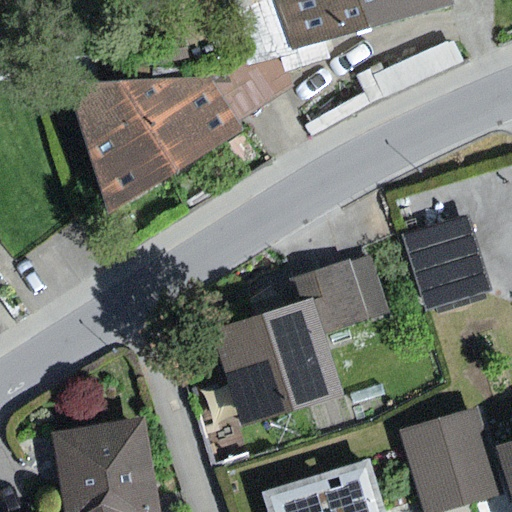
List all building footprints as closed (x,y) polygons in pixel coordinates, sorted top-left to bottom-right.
[(295,53),(275,0),(236,0),(234,3),(248,63),(250,68),(283,61),(288,73),(333,61),(331,43),(295,53)] [(455,0),(275,0),(295,53),(331,43),(458,6),(455,0)] [(365,96),(305,125),(312,137),(372,104),(465,62),(453,41),(383,71),(381,65),(356,78),(365,96)] [(248,63),(212,76),(241,121),(295,89),(288,73),(283,61),(250,68),(248,63)] [(212,76),(69,89),(111,223),(248,132),(241,121),(212,76)] [(468,217),(405,236),(428,311),(491,292),(468,217)] [(308,277),(315,302),(326,337),(389,318),(371,257),(308,277)] [(255,321),(215,333),(244,428),(344,398),(326,337),(315,302),(286,311),(269,288),(249,302),(255,321)] [(482,411),(403,434),(425,511),(442,511),(506,494),(482,411)] [(165,511),(147,416),(54,433),(67,511),(165,511)] [(511,445),(500,449),(511,487),(511,445)] [(379,511),(367,468),(269,498),(273,511),(379,511)]
